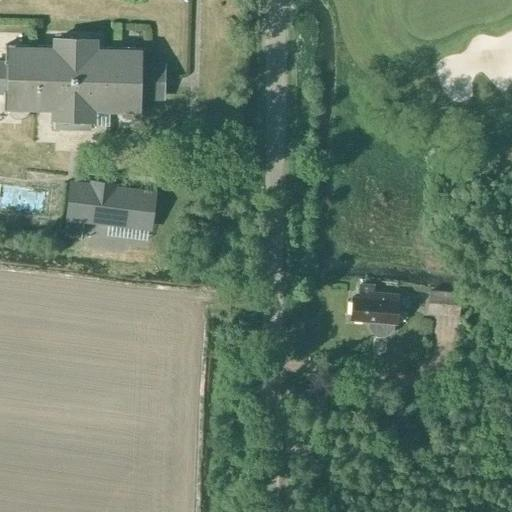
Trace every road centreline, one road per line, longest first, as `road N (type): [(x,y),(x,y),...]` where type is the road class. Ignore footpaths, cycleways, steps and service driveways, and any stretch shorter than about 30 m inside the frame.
road 1 (tertiary): [(273,511),(277,0)]
road 2 (track): [(275,451),(511,476)]
